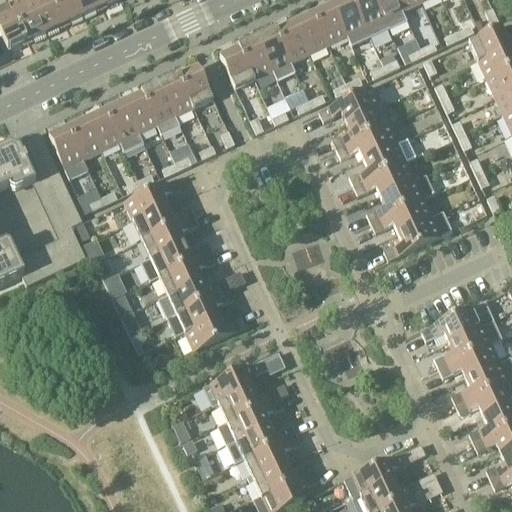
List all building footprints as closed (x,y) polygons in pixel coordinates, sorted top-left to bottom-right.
[(28,0),(24,0),(9,7),(27,45),(45,36),(28,0)] [(64,27),(50,0),(28,0),(45,36),(64,27)] [(73,0),(50,0),(64,27),(82,19),(73,0)] [(101,10),(96,0),(73,0),(82,19),(101,10)] [(118,0),(96,0),(101,10),(119,1),(118,0)] [(349,0),(331,8),(346,41),(365,33),(349,0)] [(372,0),(349,0),(365,33),(384,24),(372,0)] [(372,0),(384,24),(402,15),(395,0),(372,0)] [(417,0),(395,0),(402,15),(421,7),(417,0)] [(9,7),(0,11),(0,37),(8,53),(27,45),(9,7)] [(331,8),(312,17),(328,50),(346,41),(331,8)] [(485,16),(491,29),(498,26),(492,13),(485,16)] [(309,59),(328,50),(312,17),(294,26),(309,59)] [(294,26),(275,34),(291,67),(309,59),(294,26)] [(470,30),(457,36),(460,43),(473,37),(470,30)] [(468,46),(477,66),(510,50),(501,31),(468,46)] [(272,76),(291,67),(275,34),(257,43),(272,76)] [(444,42),(447,49),(460,43),(457,36),(444,42)] [(257,43),(238,52),(254,85),(272,76),(257,43)] [(433,47),(420,53),(423,60),(436,54),(433,47)] [(477,66),(486,84),(511,71),(511,54),(510,50),(477,66)] [(219,61),(235,94),(254,85),(238,52),(219,61)] [(407,59),(410,66),(423,60),(420,53),(407,59)] [(396,64),(383,70),(386,78),(399,72),(396,64)] [(423,68),(429,80),(436,77),(430,64),(423,68)] [(370,77),(373,84),(386,78),(383,70),(370,77)] [(213,104),(197,71),(178,80),(194,113),(213,104)] [(511,71),(486,84),(494,103),(511,94),(511,71)] [(160,88),(175,121),(194,113),(178,80),(160,88)] [(358,82),(345,88),(349,95),(362,89),(358,82)] [(141,97),(157,130),(175,121),(160,88),(141,97)] [(332,94),(336,101),(349,95),(345,88),(332,94)] [(440,105),(448,102),(442,89),(434,92),(440,105)] [(345,127),(384,109),(383,106),(379,108),(371,91),(318,116),(323,127),(334,121),(333,121),(341,117),(345,127)] [(429,104),(424,94),(419,97),(424,106),(429,104)] [(511,94),(494,103),(503,121),(511,116),(511,94)] [(123,106),(138,139),(157,130),(141,97),(123,106)] [(308,105),(312,113),(325,107),(321,99),(308,105)] [(440,105),(446,118),(454,115),(448,102),(440,105)] [(295,111),(299,119),(312,113),(308,105),(295,111)] [(104,114),(120,147),(124,156),(142,147),(138,139),(123,106),(104,114)] [(336,154),(389,129),(382,113),(386,111),(384,109),(345,127),(350,136),(342,140),(342,139),(331,144),(336,154)] [(275,130),(286,124),(288,124),(284,116),(280,119),(276,110),(268,114),(272,122),(271,123),(275,130)] [(101,156),(120,147),(104,114),(86,123),(101,156)] [(511,139),(511,116),(503,121),(511,140),(511,139)] [(257,122),(249,125),(256,139),(263,135),(257,122)] [(67,131),(83,164),(101,156),(86,123),(67,131)] [(458,142),(465,139),(459,126),(452,129),(458,142)] [(363,164),(402,146),(400,143),(396,145),(389,129),(336,154),(340,164),(351,158),(358,154),(363,164)] [(67,131),(48,140),(64,173),(83,164),(67,131)] [(0,289),(21,280),(26,291),(85,263),(71,231),(83,226),(39,136),(11,149),(19,153),(62,245),(19,265),(14,256),(9,258),(7,253),(0,250),(0,196),(9,192),(10,194),(14,195),(34,186),(19,153),(9,149),(0,152),(0,289)] [(234,149),(228,136),(221,139),(227,152),(234,149)] [(458,142),(464,155),(471,152),(465,139),(458,142)] [(348,181),(353,191),(406,166),(414,162),(406,144),(402,146),(363,164),(367,173),(360,177),(359,176),(348,181)] [(202,164),(215,158),(212,150),(199,156),(202,164)] [(187,162),(174,168),(178,175),(191,169),(187,162)] [(475,180),(482,176),(476,163),(469,167),(475,180)] [(406,166),(353,191),(357,201),(368,195),(368,194),(375,191),(380,201),(419,183),(417,180),(413,182),(406,166)] [(162,174),(165,181),(178,175),(174,168),(162,174)] [(475,180),(481,192),(488,189),(482,176),(475,180)] [(150,179),(137,185),(141,192),(154,186),(150,179)] [(370,228),(423,203),(433,198),(425,180),(419,183),(380,201),(384,210),(377,214),(376,213),(365,218),(370,228)] [(127,225),(128,228),(167,210),(163,200),(170,197),(171,198),(182,193),(177,182),(124,207),(131,223),(127,225)] [(125,191),(128,198),(141,192),(137,185),(125,191)] [(113,196),(100,202),(104,210),(117,204),(113,196)] [(486,204),(492,217),(500,213),(494,200),(486,204)] [(88,208),(91,216),(104,210),(100,202),(88,208)] [(423,203),(370,228),(375,238),(385,232),(385,231),(393,228),(397,238),(436,220),(435,217),(431,219),(423,203)] [(477,223),(485,219),(480,207),(471,211),(477,223)] [(141,245),(194,220),(190,210),(179,215),(179,216),(172,219),(167,210),(128,228),(130,231),(134,229),(141,245)] [(144,262),(146,265),(185,247),(180,237),(188,234),(188,235),(199,230),(194,220),(141,245),(148,260),(144,262)] [(383,255),(388,265),(441,241),(433,224),(437,222),(436,220),(397,238),(402,247),(394,251),(394,250),(383,255)] [(498,228),(501,236),(511,230),(511,224),(511,222),(498,228)] [(189,256),(185,247),(146,265),(140,268),(148,286),(158,282),(212,257),(207,247),(196,252),(196,253),(189,256)] [(161,299),(163,302),(202,284),(197,274),(205,271),(205,272),(216,267),(212,257),(158,282),(166,297),(161,299)] [(202,284),(163,302),(158,304),(166,323),(229,294),(224,284),(213,289),(214,290),(206,293),(202,284)] [(174,341),(180,339),(219,321),(214,311),(222,308),(222,309),(233,303),(229,294),(166,323),(174,341)] [(124,301),(113,306),(121,322),(132,317),(124,301)] [(448,346),(483,330),(492,325),(483,306),(420,336),(425,346),(436,341),(436,340),(443,337),(448,346)] [(185,340),(193,356),(246,331),(241,321),(230,326),(231,327),(223,331),(219,321),(180,339),(181,342),(185,340)] [(484,333),(483,330),(448,346),(452,356),(445,359),(444,358),(434,363),(434,362),(433,363),(438,373),(487,350),(480,335),(484,333)] [(494,366),(487,350),(438,373),(442,383),(453,378),(453,377),(460,373),(465,383),(500,367),(498,364),(494,366)] [(277,357),(209,389),(216,406),(212,408),(213,411),(252,392),(248,383),(255,379),(256,380),(282,368),(277,357)] [(501,370),(500,367),(465,383),(470,393),(462,396),(462,395),(451,400),(455,410),(504,387),(497,372),(501,370)] [(511,383),(504,387),(455,410),(460,420),(471,415),(470,414),(478,410),(482,421),(511,406),(511,383)] [(257,402),(252,392),(213,411),(215,413),(219,411),(226,427),(279,402),(288,398),(283,389),(264,398),(264,399),(257,402)] [(225,450),(231,448),(270,429),(265,420),(272,416),(273,417),(284,412),(279,402),(226,427),(217,432),(225,450)] [(468,438),(473,448),(511,429),(511,406),(482,421),(487,430),(480,434),(479,433),(468,438)] [(182,426),(173,430),(181,447),(190,443),(182,426)] [(274,439),(270,429),(231,448),(232,450),(236,448),(243,464),(297,439),(292,429),(281,435),(281,436),(274,439)] [(511,429),(473,448),(477,458),(488,452),(488,451),(495,448),(500,458),(511,452),(511,429)] [(301,449),(297,439),(243,464),(251,480),(246,482),(248,485),(287,466),(282,457),(290,453),(290,454),(301,449)] [(191,445),(182,449),(186,458),(192,455),(193,451),(191,445)] [(511,452),(500,458),(504,467),(497,471),(496,470),(485,475),(490,484),(511,474),(511,452)] [(354,500),(356,502),(395,484),(390,475),(398,471),(398,472),(409,467),(404,457),(351,481),(358,498),(354,500)] [(291,476),(287,466),(248,485),(249,487),(253,485),(261,501),(314,476),(309,466),(298,472),(299,473),(291,476)] [(511,474),(490,484),(494,495),(506,489),(505,488),(511,485),(511,474)] [(256,511),(287,511),(304,504),(299,494),(307,490),(307,491),(318,486),(314,476),(261,501),(253,505),(256,511)] [(395,484),(356,502),(357,505),(361,503),(365,511),(383,511),(422,494),(417,484),(406,490),(407,491),(399,494),(395,484)] [(407,511),(415,508),(415,509),(426,504),(422,494),(383,511),(407,511)]
